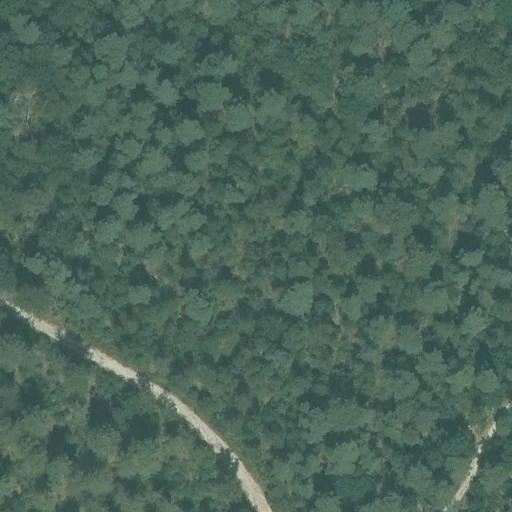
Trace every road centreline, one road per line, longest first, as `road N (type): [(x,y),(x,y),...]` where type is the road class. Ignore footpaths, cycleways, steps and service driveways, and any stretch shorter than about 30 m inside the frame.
road 1 (track): [(264,511),(231,462),(170,402),(0,306)]
road 2 (track): [(447,511),(511,404)]
